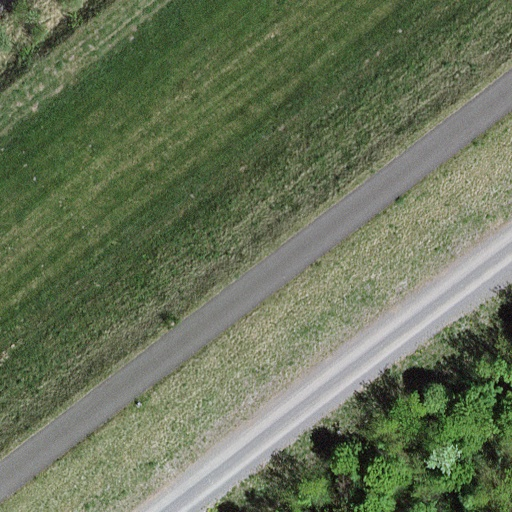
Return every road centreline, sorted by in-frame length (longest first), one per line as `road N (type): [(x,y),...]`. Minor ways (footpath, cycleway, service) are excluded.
road 1 (track): [(511,92),(0,484)]
road 2 (track): [(167,511),(511,246)]
